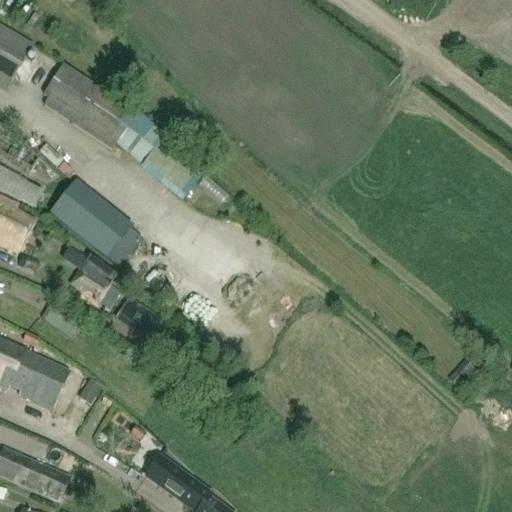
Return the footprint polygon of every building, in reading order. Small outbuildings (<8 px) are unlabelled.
[(0,85),(7,90),(33,48),(0,27),(0,85)] [(221,182),(166,138),(140,117),(63,67),(43,97),(48,101),(44,107),(111,152),(116,145),(142,167),(140,170),(181,204),(181,203),(192,213),(206,196),(209,195),(221,182)] [(0,172),(0,191),(35,211),(43,194),(0,172)] [(0,197),(0,249),(11,254),(35,223),(17,212),(19,208),(1,199),(1,198),(0,197)] [(129,232),(106,260),(118,269),(140,241),(129,232)] [(169,297),(179,278),(139,256),(128,274),(169,297)] [(76,279),(71,286),(84,295),(86,294),(94,299),(94,302),(109,312),(121,294),(110,287),(113,282),(116,278),(90,257),(87,261),(83,269),(76,279)] [(212,275),(254,306),(260,297),(238,281),(241,276),(222,262),(212,275)] [(150,340),(162,322),(147,312),(130,302),(119,319),(135,330),(150,340)] [(52,303),(40,319),(66,338),(78,322),(52,303)] [(44,409),(61,371),(0,342),(0,389),(7,393),(9,389),(19,394),(19,398),(44,409)] [(0,478),(59,505),(70,481),(4,451),(0,459),(0,478)] [(210,498),(159,460),(146,478),(191,511),(224,511),(208,500),(210,498)]
